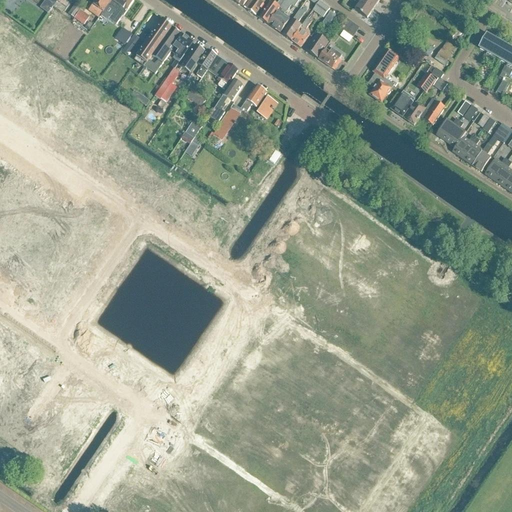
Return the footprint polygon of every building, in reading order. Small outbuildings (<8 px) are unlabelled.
[(63,15),(70,4),(63,0),(58,0),(53,8),(63,15)] [(101,17),(108,6),(112,0),(90,0),(88,3),(93,6),(89,11),(99,18),(101,17)] [(112,0),(108,6),(115,11),(109,20),(113,23),(117,26),(123,17),(134,1),(133,0),(112,0)] [(235,0),(234,2),(243,8),(248,0),(235,0)] [(255,17),(266,2),(263,0),(250,0),(244,10),(255,17)] [(268,26),(286,1),(284,0),(280,0),(276,7),(270,3),(259,20),(268,26)] [(285,0),(286,1),(268,26),(281,35),(290,21),(284,17),(291,7),(294,9),(300,0),(285,0)] [(367,20),(374,11),(358,0),(346,0),(350,2),(351,0),(357,4),(358,3),(360,4),(355,12),(367,20)] [(381,1),(379,0),(358,0),(368,6),(374,11),(381,1)] [(291,42),(301,28),(296,24),(297,20),(298,19),(301,20),(312,4),(307,2),(283,36),(291,42)] [(313,12),(323,19),(330,10),(320,2),(313,12)] [(75,20),(81,12),(82,9),(76,5),(69,14),(75,20)] [(81,12),(75,20),(83,25),(89,17),(81,12)] [(328,28),(336,17),(330,13),(322,25),(328,28)] [(301,28),(291,42),(301,49),(310,36),(305,33),(312,23),(307,20),(301,28)] [(137,58),(147,65),(172,29),(163,21),(137,58)] [(353,39),(359,30),(347,21),(340,30),(353,39)] [(169,51),(181,35),(172,29),(152,57),(147,65),(145,68),(155,75),(171,53),(169,51)] [(125,31),(118,41),(125,46),(132,36),(125,31)] [(171,53),(176,56),(173,60),(179,64),(185,57),(184,56),(193,44),(181,35),(169,51),(171,53)] [(317,60),(329,44),(317,36),(305,52),(317,60)] [(485,56),(481,62),(485,64),(497,43),(487,37),(480,50),(487,54),(486,57),(485,56)] [(132,39),(126,47),(133,52),(138,44),(132,39)] [(500,61),(508,49),(497,43),(485,64),(489,66),(493,61),(491,60),(493,57),(500,61)] [(189,75),(205,53),(196,47),(181,68),(189,75)] [(503,81),(506,76),(511,64),(511,51),(508,49),(500,61),(508,66),(507,68),(505,68),(499,78),(503,81)] [(445,67),(452,56),(442,50),(435,60),(445,67)] [(341,57),(332,51),(329,54),(325,51),(318,61),(332,71),(341,57)] [(208,71),(217,58),(208,52),(198,66),(202,69),(197,77),(202,80),(208,71)] [(381,105),(387,96),(389,96),(390,94),(390,92),(393,87),(384,81),(399,59),(388,52),(373,74),(376,76),(369,86),(375,90),(370,97),(381,105)] [(217,58),(208,71),(219,80),(222,82),(218,87),(225,91),(238,72),(217,58)] [(0,96),(14,77),(2,69),(4,66),(0,63),(0,96)] [(484,66),(482,69),(478,77),(485,81),(491,70),(484,66)] [(432,75),(431,76),(440,82),(444,76),(435,70),(435,71),(432,75)] [(172,86),(180,75),(174,71),(166,83),(172,86)] [(427,95),(435,83),(428,78),(420,90),(427,95)] [(21,92),(11,105),(24,114),(38,94),(26,86),(28,83),(22,79),(16,88),(21,92)] [(442,94),(447,87),(439,81),(434,89),(442,94)] [(232,103),(242,88),(233,82),(209,118),(218,125),(225,114),(222,112),(226,106),(224,105),(227,100),(232,103)] [(166,104),(176,89),(166,83),(156,97),(166,104)] [(502,96),(508,86),(502,83),(497,93),(502,96)] [(268,98),(266,102),(263,100),(266,95),(256,88),(240,111),(242,113),(244,111),(247,113),(252,106),(256,109),(260,104),(263,106),(258,113),(267,121),(278,105),(268,98)] [(202,109),(207,101),(192,91),(187,99),(202,109)] [(45,108),(35,122),(47,131),(61,110),(54,105),(57,100),(48,93),(40,105),(45,108)] [(402,119),(412,105),(406,100),(408,97),(403,93),(391,111),(402,119)] [(146,108),(150,103),(143,98),(139,103),(146,108)] [(444,111),(432,102),(425,111),(416,104),(404,120),(414,127),(420,119),(424,122),(433,128),(444,111)] [(462,119),(470,107),(465,103),(457,115),(462,119)] [(472,108),(464,119),(470,123),(478,112),(472,108)] [(231,110),(212,138),(221,144),(240,116),(231,110)] [(68,126),(59,139),(71,147),(87,125),(69,113),(63,122),(68,126)] [(483,130),(489,120),(484,116),(477,126),(483,130)] [(488,134),(496,124),(490,120),(483,130),(488,134)] [(447,145),(460,124),(456,121),(453,126),(447,122),(437,138),(439,139),(447,145)] [(195,139),(196,137),(202,128),(194,123),(186,135),(194,140),(195,139)] [(455,150),(463,139),(466,135),(460,131),(463,126),(460,124),(447,145),(455,150)] [(511,132),(502,125),(493,138),(503,145),(511,133),(511,132)] [(94,138),(83,155),(85,156),(83,158),(92,164),(93,162),(95,164),(113,138),(96,126),(89,135),(94,138)] [(462,160),(476,140),(472,138),(468,143),(463,139),(455,150),(452,154),(456,156),(462,160)] [(190,146),(189,148),(196,152),(201,144),(195,139),(194,140),(190,146)] [(476,140),(462,160),(471,167),(482,152),(476,148),(479,143),(476,140)] [(116,160),(107,172),(117,179),(129,162),(129,161),(120,155),(123,150),(118,146),(111,156),(116,160)] [(486,158),(493,149),(488,146),(482,155),(481,154),(472,167),(481,174),(490,161),(486,158)] [(129,162),(117,179),(127,186),(140,166),(130,159),(129,161),(129,162)] [(494,183),(508,162),(505,160),(501,165),(495,161),(484,176),(494,183)] [(503,189),(511,177),(511,172),(509,170),(511,165),(508,162),(494,183),(503,189)] [(151,184),(143,197),(152,203),(164,186),(155,180),(159,175),(153,171),(146,181),(151,184)] [(11,174),(1,189),(10,196),(21,180),(11,174)] [(511,195),(511,177),(503,189),(511,195)] [(21,180),(10,196),(19,201),(19,202),(30,186),(21,180)] [(164,186),(152,203),(162,210),(176,191),(165,184),(164,186)] [(19,201),(16,205),(26,212),(27,210),(26,210),(38,193),(30,186),(19,202),(19,201)] [(38,193),(26,210),(27,210),(36,216),(37,214),(47,199),(38,193)] [(203,195),(200,200),(205,204),(208,199),(203,195)] [(47,199),(37,214),(45,220),(46,220),(56,205),(47,199)] [(208,199),(205,204),(210,207),(213,202),(208,199)] [(184,212),(178,221),(188,228),(200,211),(190,204),(184,212)] [(45,220),(42,224),(52,231),(55,227),(66,211),(56,205),(46,220),(45,220)] [(200,211),(188,228),(197,235),(209,217),(200,211)] [(14,217),(11,222),(12,223),(16,225),(19,220),(14,217)] [(75,227),(71,233),(85,243),(88,238),(101,246),(109,235),(86,219),(79,230),(75,227)] [(19,220),(16,225),(21,229),(24,224),(19,220)] [(16,225),(12,230),(17,234),(21,229),(16,225)] [(27,236),(24,241),(29,244),(32,239),(27,236)] [(47,238),(44,243),(49,246),(52,241),(47,238)] [(6,239),(0,247),(0,263),(2,265),(15,245),(6,239)] [(66,260),(65,260),(83,272),(90,262),(77,253),(81,248),(71,241),(67,247),(72,250),(66,260)] [(15,245),(2,265),(10,271),(24,251),(15,245)] [(24,251),(10,271),(20,277),(30,262),(33,258),(24,251)] [(54,266),(50,272),(60,279),(63,274),(75,282),(83,272),(65,260),(66,260),(64,258),(57,268),(54,266)] [(42,283),(34,294),(57,309),(65,298),(52,289),(56,284),(42,274),(38,280),(42,283)] [(19,300),(16,305),(22,309),(25,304),(19,300)] [(0,370),(3,372),(15,356),(8,352),(15,342),(5,335),(0,342),(0,370)] [(251,335),(243,347),(255,355),(252,360),(262,368),(265,362),(261,359),(269,348),(251,335)] [(470,353),(458,370),(471,380),(464,390),(477,399),(492,377),(480,369),(484,363),(470,353)] [(232,362),(225,372),(242,384),(249,374),(254,378),(258,373),(248,366),(244,371),(232,362)] [(285,371),(273,387),(285,396),(296,379),(285,371)] [(225,372),(218,382),(230,391),(226,396),(236,403),(240,398),(235,395),(242,384),(225,372)] [(10,382),(7,387),(17,394),(20,389),(32,398),(40,386),(21,373),(13,384),(10,382)] [(296,379),(285,396),(296,404),(308,388),(296,379)] [(308,388),(296,404),(308,412),(319,396),(308,388)] [(3,398),(0,402),(0,413),(14,424),(22,412),(10,404),(14,399),(4,392),(0,397),(3,398)] [(319,396),(308,412),(319,420),(331,404),(319,396)] [(207,398),(198,410),(217,422),(225,411),(229,414),(233,409),(223,402),(219,407),(207,398)] [(58,399),(50,410),(62,419),(59,424),(69,431),(72,426),(70,424),(78,413),(58,399)] [(331,404),(319,420),(331,428),(343,412),(331,404)] [(255,413),(244,429),(255,438),(267,421),(255,413)] [(357,427),(354,433),(364,440),(367,434),(380,443),(388,432),(370,419),(361,430),(357,427)] [(267,421),(255,438),(267,446),(278,429),(267,421)] [(40,425),(32,436),(52,450),(60,439),(62,441),(66,435),(56,428),(52,433),(40,425)] [(278,429),(267,446),(278,454),(290,437),(278,429)] [(290,437),(278,454),(290,462),(301,446),(290,437)] [(301,446),(290,462),(301,470),(313,454),(301,446)] [(351,446),(344,457),(362,469),(369,459),(351,446)] [(431,447),(424,457),(441,469),(448,460),(431,447)] [(344,457),(337,467),(354,479),(362,469),(344,457)] [(424,457),(417,467),(434,479),(441,469),(424,457)] [(325,482),(317,493),(335,506),(343,495),(331,486),(335,481),(325,474),(321,479),(325,482)] [(194,487),(187,497),(192,501),(193,499),(207,509),(223,487),(209,477),(199,490),(194,487)] [(405,483),(398,493),(416,505),(422,496),(405,483)] [(398,493),(392,503),(404,511),(410,511),(416,505),(398,493)] [(224,507),(220,511),(249,511),(252,507),(238,497),(229,511),(224,507)]
